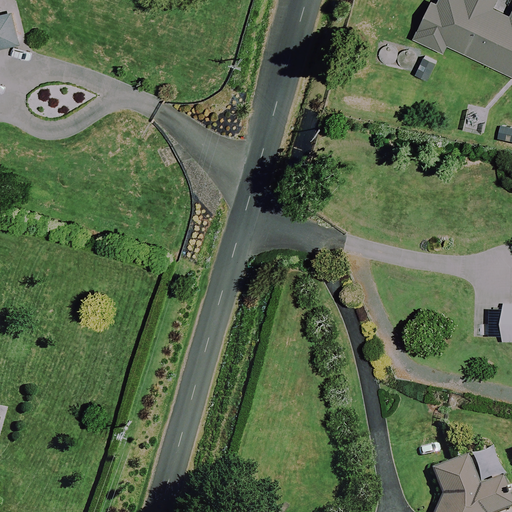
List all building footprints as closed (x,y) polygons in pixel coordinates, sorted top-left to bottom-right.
[(0,0),(0,48),(21,43),(14,12),(0,14),(0,2),(1,0),(0,0)] [(511,15),(495,8),(498,0),(446,0),(443,8),(434,4),(417,39),(446,54),(450,45),(511,74),(511,15)] [(423,56),(383,44),(377,64),(417,76),(423,56)] [(489,111),(469,107),(464,130),(484,135),(489,111)] [(477,486),(468,458),(432,470),(441,497),(434,511),(502,511),(502,486),(477,486)]
